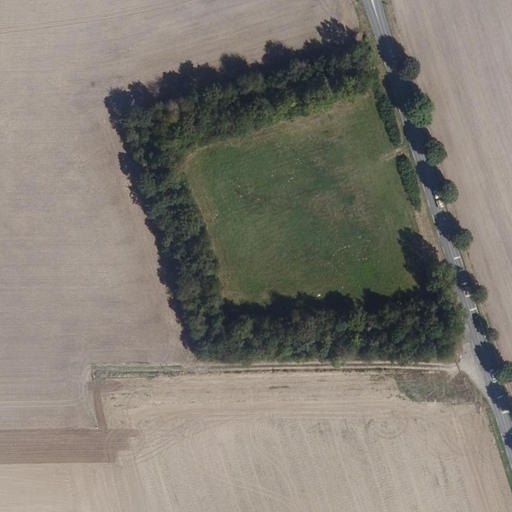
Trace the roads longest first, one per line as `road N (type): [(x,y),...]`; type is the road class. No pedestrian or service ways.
road 1 (track): [(0,424),(99,419),(115,376),(488,366)]
road 2 (secondary): [(373,0),(511,448)]
